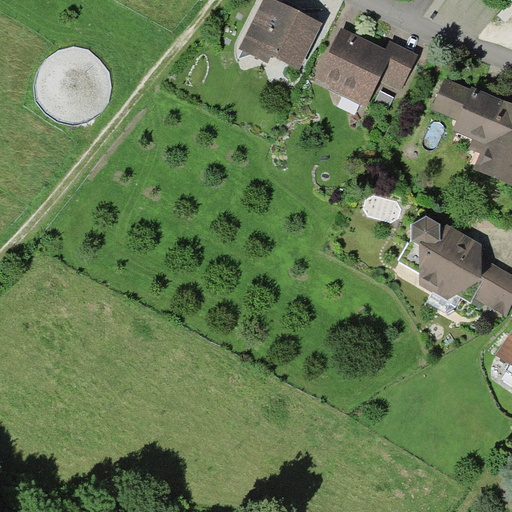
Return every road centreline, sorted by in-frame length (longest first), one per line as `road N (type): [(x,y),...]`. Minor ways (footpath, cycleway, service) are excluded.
road 1 (track): [(216,0),(0,256)]
road 2 (residential): [(370,0),(511,63)]
